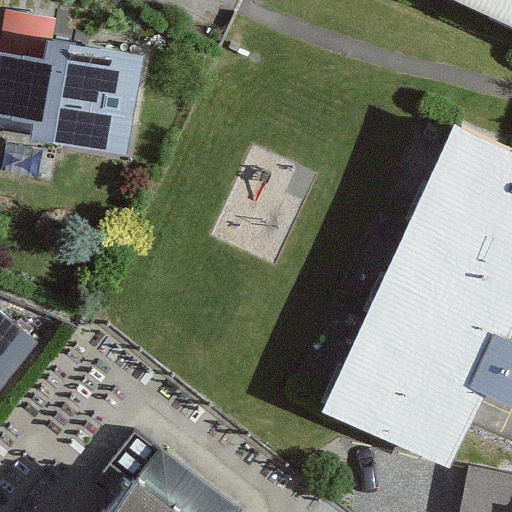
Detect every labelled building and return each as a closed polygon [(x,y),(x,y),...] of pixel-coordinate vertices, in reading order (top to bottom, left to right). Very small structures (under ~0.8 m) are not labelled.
[(511,0),(476,0),(511,16),(511,0)] [(119,159),(135,56),(51,43),(55,21),(0,13),(0,121),(22,124),(19,144),(119,159)] [(511,310),(511,155),(446,125),(311,412),(441,472),(480,389),(500,399),(511,373),(511,343),(499,337),(511,310)] [(0,379),(27,348),(0,324),(0,379)] [(123,476),(95,511),(225,511),(153,455),(132,482),(123,476)] [(511,511),(511,479),(491,476),(484,511),(511,511)]
